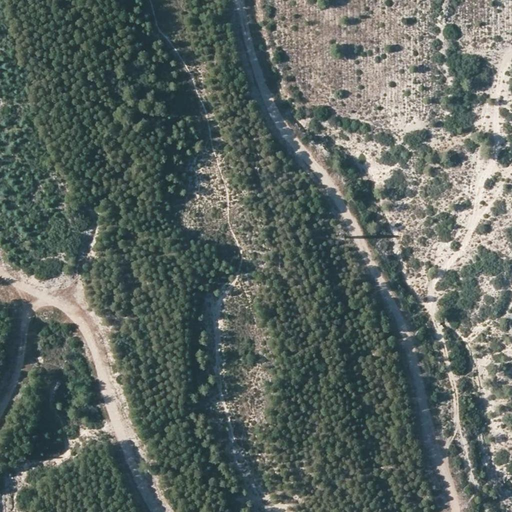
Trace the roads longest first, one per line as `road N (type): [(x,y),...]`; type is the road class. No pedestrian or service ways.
road 1 (track): [(456,511),(392,308),(340,205),(293,148),(259,87),(235,0)]
road 2 (track): [(0,408),(19,362),(28,307),(62,303),(92,334),(160,511)]
